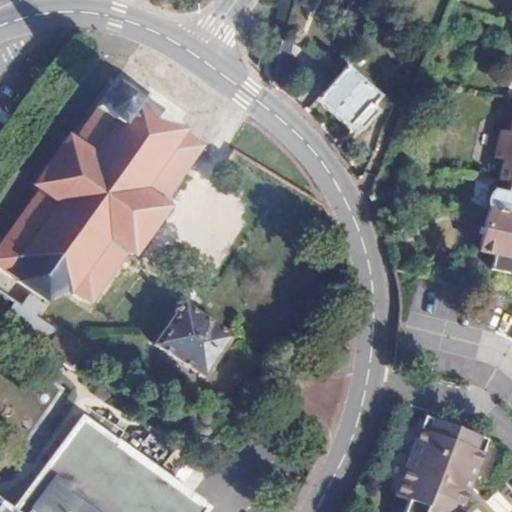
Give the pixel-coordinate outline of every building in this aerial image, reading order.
[(271,83),(281,91),(299,69),(276,51),(271,83)] [(343,68),(314,101),(342,127),(347,122),(354,128),(371,111),(365,106),(374,97),(343,68)] [(160,202),(199,146),(177,130),(178,127),(162,116),(160,118),(145,107),(146,105),(132,95),(130,98),(111,84),(72,140),(66,136),(33,183),(39,187),(0,241),(0,265),(14,275),(45,297),(46,298),(51,292),(58,294),(61,293),(65,289),(68,292),(71,289),(75,291),(73,295),(81,300),(84,298),(90,302),(127,249),(131,251),(165,206),(160,202)] [(503,160),(498,178),(510,182),(511,182),(511,122),(510,132),(500,129),(493,157),(503,160)] [(511,182),(510,182),(507,193),(493,189),(480,250),(496,254),(492,270),(511,273),(511,182)] [(0,295),(0,320),(71,370),(84,351),(54,330),(52,332),(31,316),(45,297),(14,275),(0,295)] [(493,287),(492,295),(505,299),(507,289),(493,287)] [(228,338),(183,304),(154,342),(199,376),(228,338)] [(483,438),(422,414),(390,494),(404,500),(399,511),(400,511),(454,511),(454,510),(464,478),(468,479),(483,438)] [(199,511),(203,507),(81,421),(42,475),(14,511),(199,511)]
